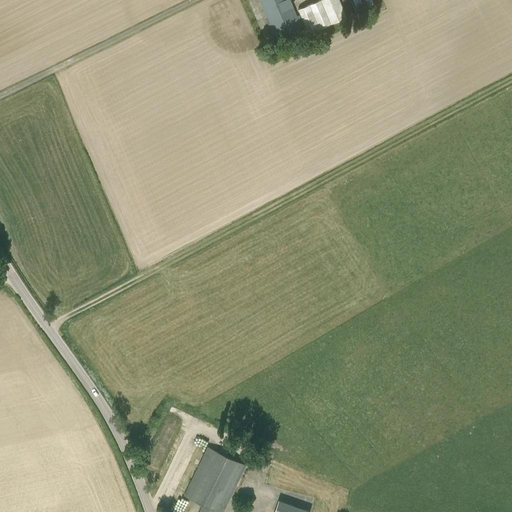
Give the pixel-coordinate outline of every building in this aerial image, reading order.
[(303,37),(299,28),(304,26),(300,18),(298,18),(290,0),(259,0),(276,38),(268,41),(273,53),(281,50),(280,46),(303,37)] [(339,0),(318,0),(298,9),(308,32),(347,16),(339,0)] [(366,0),(353,0),(357,10),(368,6),(366,0)] [(223,511),(246,464),(207,446),(184,495),(202,504),(198,511),(223,511)] [(309,511),(310,510),(278,498),(273,511),(309,511)]
